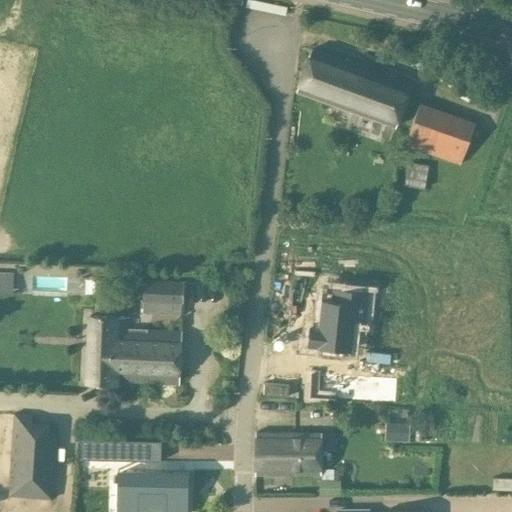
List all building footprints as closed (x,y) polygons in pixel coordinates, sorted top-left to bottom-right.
[(287,8),(247,0),(246,0),(245,9),(285,17),(285,16),(287,8)] [(336,123),(389,143),(411,86),(312,49),(297,91),(342,108),(336,123)] [(404,145),(460,165),(475,122),(420,103),(404,145)] [(404,185),(425,189),(429,166),(408,162),(404,185)] [(0,291),(15,292),(16,270),(0,270),(0,291)] [(184,305),(186,284),(145,281),(144,302),(184,305)] [(310,325),(308,345),(317,346),(351,350),(354,320),(365,321),(368,291),(334,288),(333,300),(322,298),(319,326),(310,325)] [(128,318),(90,315),(86,383),(116,385),(116,382),(179,386),(182,332),(127,329),(128,318)] [(448,356),(447,388),(495,390),(496,358),(448,356)] [(335,383),(333,401),(354,403),(356,385),(335,383)] [(29,415),(14,414),(8,497),(50,500),(55,433),(28,432),(29,415)] [(388,421),(387,439),(413,440),(413,421),(388,421)] [(254,475),(321,475),(321,433),(255,433),(254,475)] [(161,461),(161,441),(81,439),(81,459),(161,461)] [(186,511),(187,469),(174,469),(174,473),(168,473),(168,469),(126,468),(126,472),(118,472),(118,511),(131,511),(137,511),(138,500),(167,501),(166,511),(186,511)] [(210,511),(209,487),(199,487),(199,511),(210,511)]
